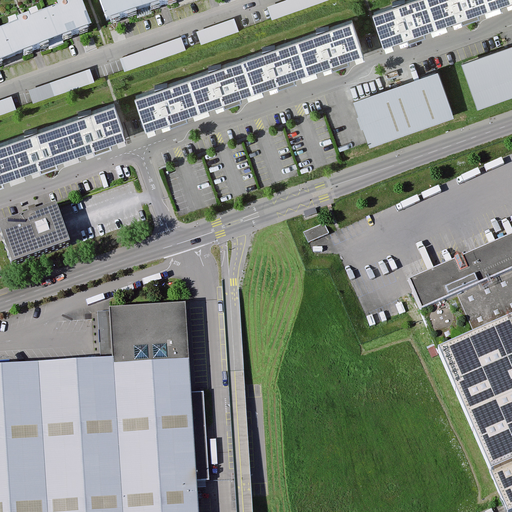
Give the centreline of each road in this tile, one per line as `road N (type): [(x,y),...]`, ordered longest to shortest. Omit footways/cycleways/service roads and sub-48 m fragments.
road 1 (residential): [(139,149),(511,17)]
road 2 (tertiary): [(173,244),(511,125)]
road 3 (residential): [(260,0),(0,92)]
road 4 (tertiary): [(0,303),(173,244)]
road 5 (residential): [(0,199),(139,149)]
